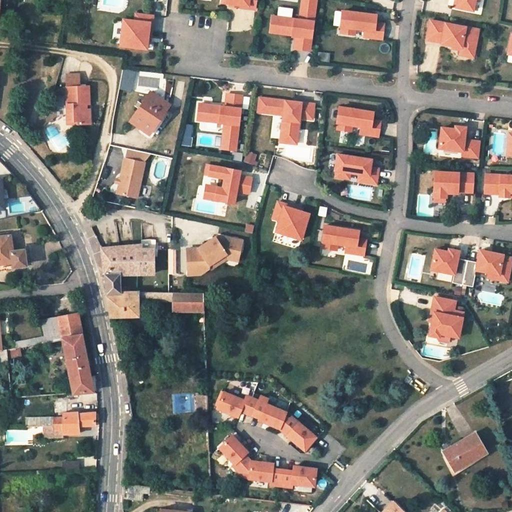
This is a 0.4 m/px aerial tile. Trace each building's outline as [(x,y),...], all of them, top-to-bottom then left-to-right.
[(310,50),(316,0),(301,0),(299,19),(272,16),(270,32),(294,35),(294,33),(297,33),(296,48),(310,50)] [(457,0),(457,7),(473,10),(474,0),(457,0)] [(333,26),(339,27),(341,11),(335,10),(333,26)] [(373,22),(374,14),(343,11),(340,33),(354,34),(354,28),(364,29),(363,36),(381,39),(383,23),(373,22)] [(146,39),(147,31),(151,32),(153,15),(136,12),(135,19),(124,18),(121,44),(147,48),(148,39),(146,39)] [(474,52),(479,29),(430,20),(427,39),(441,42),(441,43),(453,45),(461,47),(461,49),(474,52)] [(329,53),(319,52),(318,59),(328,61),(329,53)] [(65,74),(66,87),(80,86),(79,74),(65,74)] [(80,86),(66,87),(68,121),(79,121),(79,124),(91,123),(90,109),(87,109),(87,103),(90,103),(89,85),(80,86)] [(170,104),(151,91),(130,121),(150,134),(170,104)] [(235,150),(242,95),(227,93),(225,108),(221,108),(222,106),(199,103),(197,119),(224,122),(221,148),(235,150)] [(314,104),(259,97),(258,111),(283,114),(280,142),(296,144),(299,117),(312,119),(314,104)] [(370,119),(372,112),(341,107),(337,129),(351,131),(352,124),(361,126),(360,133),(378,136),(380,121),(370,119)] [(280,122),(272,122),(272,138),(280,138),(280,122)] [(478,157),(479,141),(464,139),(465,130),(465,127),(455,126),(454,129),(441,127),(439,148),(463,150),(462,155),(478,157)] [(127,149),(125,158),(140,161),(142,153),(127,149)] [(242,153),(232,152),(231,159),(241,161),(242,153)] [(255,155),(246,152),(244,161),(252,164),(255,155)] [(379,168),(369,167),(370,159),(339,154),(335,176),(349,178),(350,172),(359,173),(358,181),(376,183),(379,168)] [(125,158),(124,158),(119,179),(118,183),(116,193),(136,197),(144,162),(140,161),(125,158)] [(247,194),(250,179),(237,176),(238,171),(211,167),(209,177),(223,179),(221,189),(216,188),(205,187),(203,199),(233,204),(235,192),(247,194)] [(473,192),(474,173),(435,171),(434,196),(435,196),(445,197),(446,197),(447,193),(458,193),(458,191),(473,192)] [(511,175),(486,174),(485,193),(500,193),(500,196),(509,196),(509,192),(511,192),(511,175)] [(302,239),(309,214),(303,212),(303,210),(278,202),(273,219),(280,221),(277,232),(302,239)] [(364,255),(366,240),(356,238),(357,230),(326,225),(323,247),(336,250),(337,243),(347,245),(346,252),(364,255)] [(10,236),(0,237),(0,270),(5,270),(4,264),(14,263),(14,267),(26,265),(24,250),(13,252),(10,236)] [(239,257),(242,241),(218,236),(199,247),(187,248),(189,274),(201,273),(209,268),(210,266),(226,254),(239,257)] [(137,248),(138,273),(155,273),(155,256),(150,256),(151,248),(155,248),(156,239),(141,239),(141,243),(142,248),(137,248)] [(122,286),(121,273),(138,273),(137,248),(142,248),(141,243),(102,247),(103,257),(104,265),(105,276),(106,286),(113,286),(113,292),(122,292),(122,286)] [(463,284),(468,260),(458,258),(459,254),(459,251),(449,249),(448,251),(435,249),(431,269),(454,274),(453,282),(463,284)] [(508,281),(511,260),(511,257),(503,256),(504,255),(483,250),(480,250),(478,259),(478,262),(468,260),(463,284),(473,286),(476,270),(499,274),(498,279),(508,281)] [(238,261),(239,257),(226,254),(210,266),(209,268),(212,269),(227,259),(238,261)] [(111,315),(138,315),(138,301),(173,300),(173,309),(200,309),(204,309),(204,303),(204,292),(130,292),(122,292),(113,292),(113,286),(106,286),(108,296),(109,306),(111,315)] [(204,303),(212,303),(211,292),(204,292),(204,303)] [(459,337),(464,312),(454,310),(456,301),(434,297),(431,312),(434,312),(432,322),(429,335),(439,337),(440,333),(450,335),(459,337)] [(90,376),(77,314),(42,321),(47,342),(63,339),(71,380),(74,392),(74,394),(93,391),(90,376)] [(252,415),(259,401),(252,398),(246,395),(244,400),(224,392),(217,408),(238,417),(240,410),(252,415)] [(261,396),(259,401),(252,415),(259,418),(258,419),(279,428),(285,416),(286,412),(266,404),(268,399),(261,396)] [(95,413),(95,412),(77,413),(77,412),(64,412),(64,422),(95,421),(95,419),(95,413)] [(290,419),(285,416),(279,428),(288,435),(287,436),(304,450),(316,437),(292,417),(290,419)] [(64,417),(53,417),(53,425),(53,431),(64,430),(64,422),(64,417)] [(64,430),(64,433),(79,433),(78,425),(95,425),(95,421),(64,422),(64,430)] [(49,425),(43,426),(43,436),(53,436),(53,431),(53,425),(49,425)] [(475,432),(444,450),(455,470),(487,452),(475,432)] [(249,473),(251,461),(245,454),(247,452),(232,435),(219,447),(234,463),(233,465),(239,471),(249,473)] [(278,485),(280,469),(273,468),(273,463),(251,461),(249,473),(249,478),(270,480),(270,484),(278,485)] [(293,470),(280,469),(278,485),(292,486),(292,483),(314,486),(316,468),(294,466),(293,470)] [(141,493),(142,487),(125,485),(124,497),(141,499),(141,493)] [(404,511),(393,501),(382,511),(404,511)]
